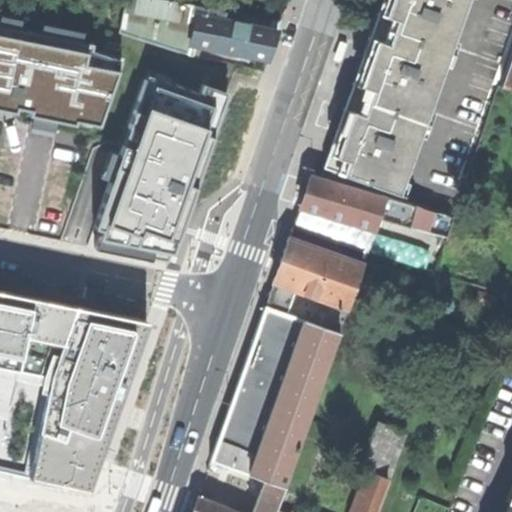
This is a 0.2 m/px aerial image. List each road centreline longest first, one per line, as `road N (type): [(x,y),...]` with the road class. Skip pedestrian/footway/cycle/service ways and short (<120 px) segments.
road 1 (secondary): [(230,301),(262,180),(326,0)]
road 2 (residential): [(0,251),(230,301)]
road 3 (secondary): [(160,511),(230,301)]
